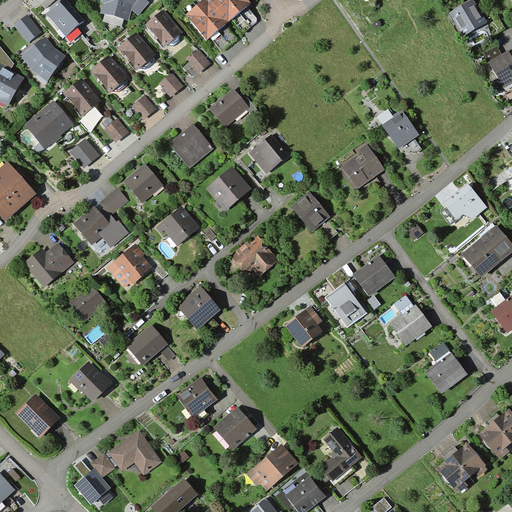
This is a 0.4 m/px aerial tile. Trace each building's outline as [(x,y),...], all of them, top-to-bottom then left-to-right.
[(68,0),(63,0),(46,14),(68,40),(88,23),(68,0)] [(150,3),(146,0),(103,0),(103,1),(106,4),(102,13),(130,22),(133,11),(139,17),(150,3)] [(229,22),(209,0),(202,0),(197,5),(207,18),(218,31),(229,22)] [(227,0),(211,0),(230,21),(239,13),(227,0)] [(250,4),(246,0),(228,0),(239,13),(250,4)] [(476,1),(452,15),(466,39),(490,26),(476,1)] [(184,16),(205,40),(216,31),(194,7),(184,16)] [(185,34),(165,11),(147,27),(168,49),(185,34)] [(29,17),(15,27),(29,45),(42,34),(29,17)] [(138,35),(121,49),(140,72),(157,58),(138,35)] [(47,40),(23,57),(34,72),(51,81),(68,58),(56,50),(47,40)] [(16,65),(0,46),(0,100),(11,106),(27,78),(11,70),(16,65)] [(211,65),(200,52),(188,62),(199,75),(211,65)] [(511,52),(490,64),(505,90),(511,86),(511,52)] [(111,57),(93,72),(112,94),(129,80),(111,57)] [(184,88),(173,75),(161,85),(172,98),(184,88)] [(103,103),(83,80),(65,96),(85,119),(103,103)] [(236,90),(211,110),(227,129),(252,110),(236,90)] [(146,98),(133,108),(144,121),(157,111),(146,98)] [(75,125),(55,102),(27,126),(47,149),(75,125)] [(407,113),(385,127),(400,151),(422,136),(407,113)] [(130,134),(118,121),(106,132),(118,145),(130,134)] [(194,125),(170,145),(192,171),(216,151),(194,125)] [(276,136),(252,154),(269,176),(293,157),(276,136)] [(87,141),(72,154),(86,171),(101,158),(87,141)] [(371,147),(343,166),(360,190),(387,171),(371,147)] [(33,194),(6,164),(0,170),(0,214),(4,219),(33,194)] [(146,165),(126,183),(145,205),(165,188),(146,165)] [(235,168),(208,190),(227,213),(254,192),(235,168)] [(471,185),(445,205),(459,223),(467,216),(476,220),(489,210),(471,185)] [(118,190),(100,205),(112,217),(129,203),(118,190)] [(310,193),(292,208),(313,235),(332,220),(310,193)] [(184,208),(162,226),(179,247),(201,230),(184,208)] [(96,209),(77,225),(95,246),(114,229),(96,209)] [(420,227),(410,234),(415,242),(426,234),(420,227)] [(511,256),(511,243),(497,227),(464,256),(485,280),(511,256)] [(283,262),(260,233),(231,257),(248,278),(257,271),(263,278),(283,262)] [(47,255),(44,251),(27,265),(46,288),(74,264),(58,246),(47,255)] [(155,268),(137,246),(108,270),(127,292),(155,268)] [(378,259),(356,276),(369,294),(392,277),(378,259)] [(365,314),(345,287),(327,300),(347,327),(365,314)] [(96,288),(73,305),(86,323),(109,306),(96,288)] [(204,288),(179,307),(199,333),(223,314),(204,288)] [(511,326),(511,298),(494,312),(508,330),(511,326)] [(415,308),(392,325),(406,343),(429,326),(415,308)] [(304,314),(289,326),(303,344),(319,332),(304,314)] [(153,327),(127,349),(144,367),(169,345),(153,327)] [(463,375),(451,357),(429,374),(442,391),(463,375)] [(91,364),(72,383),(96,406),(115,387),(91,364)] [(196,396),(185,404),(196,419),(220,401),(204,378),(190,388),(196,396)] [(62,421),(36,397),(18,417),(44,440),(62,421)] [(240,408),(215,429),(235,452),(260,431),(240,408)] [(511,411),(482,433),(499,456),(511,447),(511,411)] [(142,432),(111,453),(123,472),(136,463),(145,476),(164,462),(142,432)] [(341,432),(328,442),(341,458),(325,470),(336,483),(354,469),(348,462),(359,454),(341,432)] [(471,444),(441,468),(460,492),(490,467),(471,444)] [(296,464),(281,446),(252,472),(267,489),(296,464)] [(104,454),(92,463),(101,477),(114,468),(104,454)] [(110,488),(94,469),(75,485),(91,504),(110,488)] [(0,474),(0,504),(15,492),(0,474)] [(310,511),(328,497),(312,478),(288,499),(299,511),(310,511)] [(185,480),(153,507),(157,511),(182,511),(200,497),(185,480)] [(276,511),(266,499),(252,510),(253,511),(276,511)] [(386,499),(373,509),(375,511),(393,511),(395,511),(386,499)]
